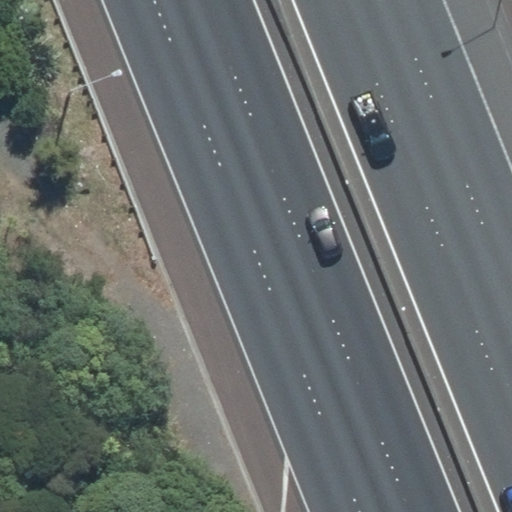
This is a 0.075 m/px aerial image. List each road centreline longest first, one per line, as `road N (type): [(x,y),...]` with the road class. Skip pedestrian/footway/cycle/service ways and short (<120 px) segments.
road 1 (motorway): [(406,511),(204,0)]
road 2 (motorway): [(339,0),(511,419)]
